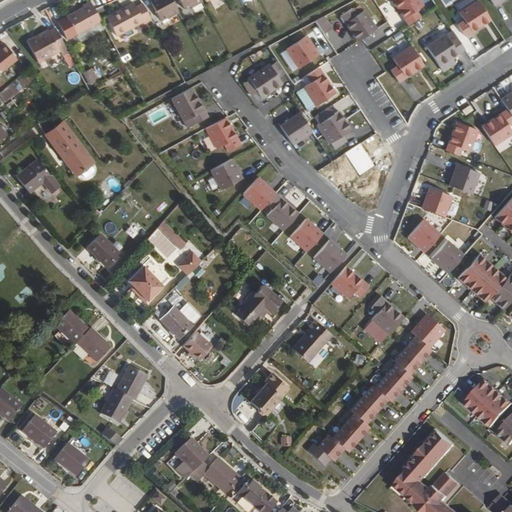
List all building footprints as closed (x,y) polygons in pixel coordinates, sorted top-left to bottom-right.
[(167,18),(178,12),(171,0),(148,0),(159,19),(165,16),(167,18)] [(190,7),(201,1),(200,0),(177,0),(182,8),(189,5),(190,7)] [(210,0),(214,8),(230,1),(228,0),(210,0)] [(391,0),(391,1),(408,26),(419,19),(415,12),(422,7),(416,0),(391,0)] [(491,21),(478,2),(459,14),(464,23),(457,26),(464,38),(491,21)] [(144,24),(151,20),(142,4),(135,8),(133,3),(106,18),(116,36),(143,22),(144,24)] [(75,36),(101,23),(91,4),(83,8),(84,9),(66,19),(75,36)] [(341,18),(358,43),(376,30),(364,12),(356,17),(352,10),(341,18)] [(325,35),(333,29),(324,16),(315,22),(325,35)] [(61,55),(67,52),(54,28),(49,31),(48,30),(34,37),(34,39),(27,44),(37,63),(59,52),(61,55)] [(464,50),(457,39),(450,43),(446,36),(426,48),(438,67),(464,50)] [(306,37),(286,50),(298,69),(318,56),(306,37)] [(0,50),(1,52),(0,52),(0,76),(19,59),(6,44),(0,49),(0,50)] [(424,67),(412,48),(392,60),(397,68),(391,72),(398,84),(424,67)] [(90,69),(82,72),(89,84),(96,80),(90,69)] [(318,69),(307,76),(312,84),(304,88),(317,107),(335,95),(318,69)] [(281,71),(275,75),(283,86),(289,82),(281,71)] [(69,81),(77,82),(78,74),(70,73),(69,81)] [(274,74),(263,81),(275,98),(286,91),(283,86),(275,75),(274,74)] [(21,75),(0,93),(0,96),(5,103),(28,83),(21,75)] [(275,98),(263,81),(253,88),(254,90),(261,101),(265,106),(275,98)] [(190,90),(171,101),(184,123),(191,119),(195,126),(207,119),(190,90)] [(261,101),(254,90),(248,94),(255,105),(261,101)] [(507,111),(511,118),(511,93),(501,101),(507,111)] [(470,107),(462,111),(465,116),(472,111),(470,107)] [(93,162),(54,111),(37,124),(76,175),(93,162)] [(481,127),(494,146),(511,134),(511,132),(509,127),(511,124),(511,118),(507,111),(481,127)] [(314,120),(318,126),(329,119),(326,113),(314,120)] [(317,127),(323,136),(344,122),(338,113),(329,119),(318,126),(317,127)] [(300,115),(280,128),(292,146),(312,134),(300,115)] [(225,120),(205,131),(217,151),(224,147),(229,154),(240,147),(225,120)] [(344,122),(323,136),(329,146),(331,145),(342,137),(351,132),(344,122)] [(446,152),(458,157),(461,149),(469,152),(478,131),(457,123),(446,152)] [(342,137),(331,145),(334,151),(346,143),(342,137)] [(51,192),(58,186),(37,160),(16,176),(28,192),(42,181),(51,192)] [(231,161),(210,172),(222,192),(242,180),(231,161)] [(449,187),(471,196),(479,174),(457,166),(449,187)] [(130,179),(123,185),(126,188),(132,181),(130,179)] [(257,179),(242,196),(260,212),(266,205),(275,195),(257,179)] [(422,210),(444,219),(451,197),(430,189),(422,210)] [(266,217),(283,232),(298,216),(275,195),(266,205),(272,211),(266,217)] [(511,218),(511,212),(505,207),(495,218),(504,227),(511,218)] [(91,215),(94,220),(100,214),(96,210),(91,215)] [(164,220),(158,225),(179,249),(185,244),(164,220)] [(290,238),(307,253),(323,236),(306,221),(290,238)] [(425,254),(440,236),(424,221),(408,239),(425,254)] [(125,231),(131,239),(139,233),(132,225),(125,231)] [(118,253),(117,252),(111,245),(99,234),(86,246),(105,266),(118,253)] [(111,245),(117,252),(121,248),(114,242),(111,245)] [(313,260),(330,274),(346,256),(329,242),(313,260)] [(448,275),(464,257),(447,242),(432,260),(448,275)] [(192,253),(187,259),(194,268),(200,262),(192,253)] [(483,280),(493,268),(480,256),(469,268),(483,280)] [(187,275),(194,268),(187,259),(180,267),(187,275)] [(161,286),(142,265),(127,280),(146,300),(161,286)] [(346,268),(331,285),(348,300),(354,293),(360,299),(369,289),(346,268)] [(483,280),(469,268),(458,280),(472,292),(483,280)] [(507,280),(493,268),(483,280),(496,292),(501,287),(507,280)] [(511,275),(507,280),(501,287),(511,296),(511,275)] [(185,276),(174,287),(179,291),(190,280),(185,276)] [(496,292),(483,280),(472,292),(486,304),(490,299),(496,292)] [(278,301),(260,286),(235,315),(248,325),(256,315),(259,317),(266,308),(270,312),(278,301)] [(21,303),(32,293),(27,287),(15,297),(21,303)] [(511,296),(501,287),(496,292),(490,299),(504,311),(511,302),(511,296)] [(159,319),(180,295),(173,289),(151,311),(159,319)] [(181,297),(180,295),(159,319),(177,338),(191,324),(177,310),(173,305),(181,297)] [(372,321),(389,336),(404,319),(380,299),(372,308),(378,314),(372,321)] [(186,302),(177,310),(191,324),(200,315),(186,302)] [(75,343),(90,328),(78,316),(76,318),(68,311),(54,325),(73,345),(75,343)] [(412,333),(417,338),(429,349),(445,332),(428,316),(412,333)] [(332,332),(315,317),(309,323),(311,325),(294,346),(309,359),(332,332)] [(220,340),(199,324),(181,345),(201,362),(220,340)] [(110,348),(90,328),(75,343),(77,345),(87,354),(96,362),(110,348)] [(417,338),(405,351),(420,364),(431,351),(429,349),(417,338)] [(81,360),(87,354),(77,345),(71,351),(81,360)] [(405,351),(395,363),(398,366),(410,377),(420,364),(405,351)] [(363,365),(366,357),(357,354),(354,362),(363,365)] [(115,390),(133,400),(146,376),(144,375),(149,367),(137,360),(132,368),(128,366),(115,390)] [(398,366),(387,379),(401,392),(413,379),(410,377),(398,366)] [(105,375),(97,370),(93,379),(101,383),(105,375)] [(273,373),(266,382),(268,383),(252,401),(267,414),(290,387),(273,373)] [(401,392),(387,379),(376,391),(388,401),(390,404),(401,392)] [(475,393),(489,405),(499,393),(486,381),(481,387),(475,393)] [(0,388),(0,413),(9,421),(21,405),(0,388)] [(125,415),(133,400),(115,390),(113,389),(100,413),(117,423),(122,414),(125,415)] [(376,391),(373,389),(362,401),(377,414),(388,401),(376,391)] [(465,404),(479,417),(489,405),(475,393),(465,404)] [(511,404),(499,393),(489,405),(503,417),(511,406),(511,404)] [(362,401),(351,413),(355,417),(366,426),(377,414),(362,401)] [(489,405),(479,417),(492,429),(503,417),(489,405)] [(56,407),(51,413),(60,419),(64,413),(56,407)] [(254,430),(266,441),(283,421),(273,412),(262,424),(260,423),(254,430)] [(55,432),(34,415),(21,430),(43,448),(55,432)] [(68,415),(63,422),(70,426),(74,419),(68,415)] [(355,417),(344,429),(358,442),(369,430),(366,426),(355,417)] [(511,446),(511,445),(511,425),(508,422),(498,434),(511,446)] [(102,436),(115,446),(119,442),(118,441),(120,438),(107,429),(102,436)] [(344,451),(347,454),(358,442),(344,429),(333,441),(344,451)] [(290,435),(280,437),(282,447),(292,445),(290,435)] [(175,469),(185,479),(189,475),(202,463),(206,458),(199,451),(201,448),(191,437),(175,453),(183,461),(175,469)] [(330,461),(333,464),(344,451),(333,441),(329,438),(319,451),(330,461)] [(505,511),(496,505),(489,511),(439,511),(454,494),(442,483),(426,500),(417,492),(449,456),(434,442),(402,478),(404,480),(391,495),(409,511),(505,511)] [(76,475),(88,460),(66,443),(54,458),(76,475)] [(206,458),(209,455),(201,448),(199,451),(206,458)] [(319,451),(315,448),(308,455),(324,468),(330,461),(319,451)] [(225,495),(239,477),(216,458),(208,468),(202,463),(189,475),(196,482),(202,475),(225,495)] [(266,511),(275,503),(268,497),(248,479),(236,492),(257,511),(266,511)] [(157,507),(162,501),(154,495),(150,500),(157,507)] [(276,511),(279,510),(282,507),(269,495),(268,497),(275,503),(266,511),(276,511)] [(6,511),(38,511),(19,496),(6,511)]
